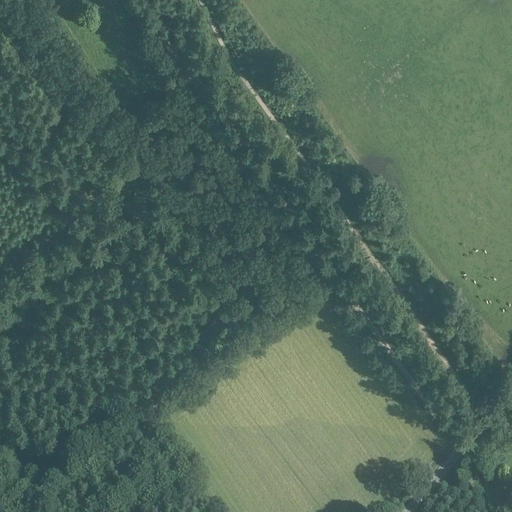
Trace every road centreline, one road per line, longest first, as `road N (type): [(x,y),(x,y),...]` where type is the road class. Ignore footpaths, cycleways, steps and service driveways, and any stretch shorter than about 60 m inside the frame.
road 1 (track): [(458,450),(129,0)]
road 2 (track): [(185,75),(0,263)]
road 3 (tertiary): [(406,511),(511,390)]
